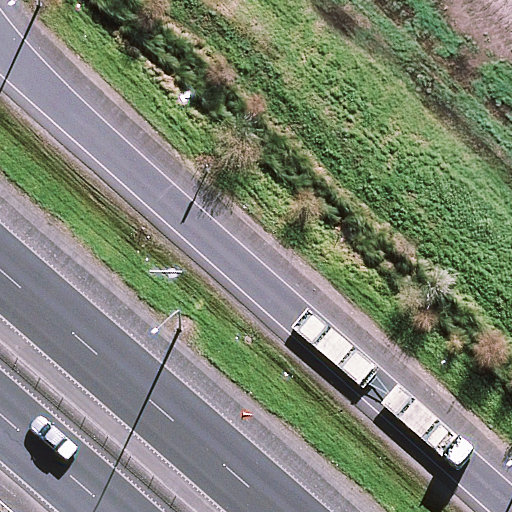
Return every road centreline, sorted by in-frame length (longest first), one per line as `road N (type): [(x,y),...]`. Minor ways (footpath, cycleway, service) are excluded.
road 1 (motorway): [(0,15),(294,306),(511,502)]
road 2 (motorway): [(0,242),(305,511)]
road 3 (motorway): [(111,511),(0,414)]
